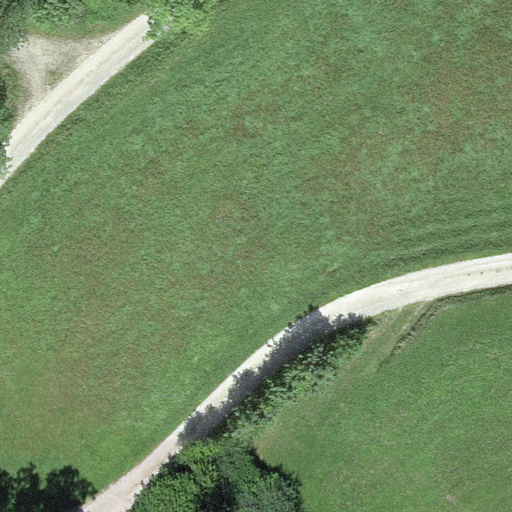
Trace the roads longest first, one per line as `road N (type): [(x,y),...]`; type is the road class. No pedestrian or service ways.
road 1 (track): [(107,511),(270,362),(357,305),(439,281),(511,275)]
road 2 (track): [(0,163),(195,0)]
